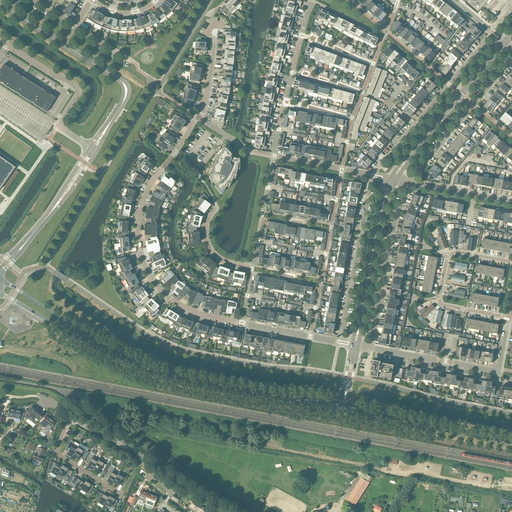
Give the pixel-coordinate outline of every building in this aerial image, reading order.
[(177,4),(170,0),(166,0),(165,1),(163,3),(172,11),(177,4),(177,5),(177,4)] [(236,9),(240,4),(235,0),(230,0),(229,2),(236,9)] [(372,1),(370,0),(366,0),(362,5),(366,8),(372,1)] [(442,0),(441,0),(435,7),(439,10),(446,3),(442,0)] [(289,1),(287,8),(296,11),(298,6),(300,7),(301,4),(289,1)] [(377,5),(379,3),(377,2),(375,4),(372,1),(366,8),(370,12),(376,5),(377,5)] [(224,2),(223,3),(231,13),(236,9),(229,2),(226,4),(224,2)] [(74,7),(70,4),(66,10),(60,7),(61,6),(56,3),(54,7),(64,14),(64,13),(68,15),(72,9),(73,10),(74,7)] [(173,11),(172,11),(163,3),(161,5),(161,6),(158,8),(166,17),(171,11),(172,12),(173,11)] [(223,3),(223,4),(221,5),(223,7),(220,9),(226,17),(231,13),(223,3)] [(439,10),(443,14),(449,6),(446,3),(439,10)] [(370,12),(374,15),(380,8),(377,5),(376,5),(370,12)] [(453,9),(449,6),(443,14),(447,17),(453,9)] [(166,17),(158,8),(155,11),(155,10),(152,12),(159,22),(165,17),(166,17)] [(287,8),(285,15),(297,19),(298,16),(295,15),(296,11),(287,8)] [(324,21),(328,12),(323,10),(323,9),(322,10),(319,8),(314,18),(318,20),(319,19),(324,21)] [(385,12),(387,10),(385,8),(383,10),(380,8),(374,15),(378,18),(384,11),(385,12)] [(457,13),(453,9),(447,17),(451,20),(457,13)] [(94,25),(95,24),(94,24),(100,13),(97,12),(97,13),(94,10),(87,19),(94,24),(93,25),(94,25)] [(384,11),(378,18),(382,22),(388,15),(385,12),(384,11)] [(160,23),(159,22),(152,12),(150,14),(147,16),(151,26),(152,26),(158,22),(159,23),(160,23)] [(324,21),(329,23),(333,14),(328,12),(324,21)] [(102,27),(106,17),(102,16),(103,15),(100,13),(94,24),(95,24),(101,27),(102,27)] [(461,16),(457,13),(451,20),(455,24),(461,16)] [(329,23),(334,26),(338,17),(333,15),(334,14),(333,14),(329,23)] [(285,15),(283,22),(292,25),(294,21),(296,22),(297,19),(285,15)] [(151,26),(147,16),(143,17),(140,18),(143,29),(144,29),(151,26)] [(461,16),(455,24),(459,27),(465,19),(461,16)] [(110,31),(110,30),(113,18),(110,18),(106,17),(102,27),(102,28),(109,30),(109,31),(110,31)] [(334,26),(339,29),(344,19),(343,19),(338,17),(334,26)] [(118,32),(119,21),(116,20),(116,19),(113,18),(110,30),(118,31),(118,32)] [(144,30),(144,29),(143,29),(140,18),(137,19),(133,20),(135,31),(136,31),(138,30),(139,33),(144,32),(143,30),(144,30)] [(339,29),(344,31),(348,22),(343,20),(344,19),(339,29)] [(127,33),(127,32),(126,20),(123,20),(123,21),(119,21),(118,32),(119,32),(126,32),(126,33),(127,33)] [(135,31),(133,20),(129,21),(129,20),(126,20),(127,32),(135,31)] [(395,32),(401,24),(397,20),(396,22),(394,21),(392,25),(393,25),(391,28),(395,32)] [(291,29),(292,25),(283,22),(281,30),(293,33),(294,30),(291,29)] [(344,31),(349,33),(354,24),(353,24),(348,22),(344,31)] [(349,33),(354,36),(359,27),(354,25),(354,24),(349,33)] [(405,27),(401,24),(395,32),(399,35),(405,27)] [(471,30),(479,36),(482,32),(474,26),(471,30)] [(354,36),(359,38),(364,29),(359,27),(354,36)] [(405,27),(399,35),(403,38),(409,30),(405,27)] [(359,38),(364,41),(369,32),(364,30),(364,29),(359,38)] [(225,40),(235,40),(236,37),(237,37),(237,33),(236,33),(236,30),(231,30),(231,32),(223,32),(223,35),(226,35),(225,40)] [(281,30),(279,37),(288,40),(290,35),(292,36),(293,33),(281,30)] [(403,38),(406,41),(413,34),(409,30),(403,38)] [(471,30),(468,34),(475,40),(479,36),(471,30)] [(370,44),(374,34),(369,32),(364,41),(370,44)] [(374,34),(370,44),(375,46),(379,37),(374,35),(375,34),(374,34)] [(417,37),(413,34),(406,41),(410,45),(417,37)] [(472,44),(475,40),(468,34),(464,38),(472,44)] [(279,37),(277,44),(289,48),(290,44),(290,45),(287,44),(288,40),(279,37)] [(410,45),(414,48),(421,40),(417,37),(410,45)] [(464,38),(461,42),(468,48),(472,44),(464,38)] [(222,47),(236,48),(236,43),(235,43),(235,40),(225,40),(225,44),(223,44),(222,44),(222,47)] [(414,48),(418,51),(425,44),(421,40),(414,48)] [(202,42),(202,43),(196,42),(196,47),(195,46),(194,51),(194,52),(195,53),(196,54),(197,54),(198,54),(198,53),(199,52),(205,52),(205,49),(206,49),(206,43),(206,42),(205,41),(204,41),(203,41),(202,41),(202,42)] [(468,48),(461,42),(458,46),(465,52),(468,48)] [(277,44),(275,52),(285,54),(286,50),(288,50),(288,51),(289,51),(289,48),(277,44)] [(425,44),(418,51),(422,54),(429,47),(425,44)] [(310,56),(314,47),(309,45),(306,53),(305,53),(304,56),(310,58),(310,56)] [(388,58),(394,50),(390,46),(384,54),(388,58)] [(462,55),(465,52),(458,46),(455,49),(462,55)] [(236,48),(222,47),(222,50),(225,50),(224,54),(234,55),(234,52),(236,52),(236,48)] [(310,56),(315,58),(319,48),(318,49),(314,47),(310,56)] [(429,47),(422,54),(426,58),(432,50),(429,47)] [(315,58),(320,59),(323,50),(319,49),(319,48),(315,58)] [(462,55),(455,49),(453,48),(450,52),(451,53),(459,59),(462,55)] [(320,59),(325,61),(328,51),(328,52),(323,50),(320,59)] [(388,58),(392,61),(399,53),(399,54),(394,50),(388,58)] [(432,50),(426,58),(430,61),(436,54),(432,50)] [(325,61),(330,63),(333,54),(328,52),(328,51),(325,61)] [(275,52),(273,59),(286,62),(286,59),(284,58),(285,54),(275,52)] [(399,53),(392,61),(397,65),(403,57),(399,54),(400,53),(399,53)] [(451,53),(448,57),(455,63),(459,59),(451,53)] [(234,55),(224,54),(224,59),(221,58),(221,61),(235,63),(235,58),(234,58),(234,55)] [(330,63),(334,65),(338,55),(337,56),(333,54),(330,63)] [(339,66),(342,57),(338,56),(338,55),(334,65),(339,66)] [(339,66),(344,68),(347,58),(347,59),(342,57),(339,66)] [(397,65),(401,69),(408,60),(407,61),(403,57),(397,65)] [(448,57),(445,61),(452,67),(455,63),(448,57)] [(344,68),(349,70),(352,61),(347,59),(348,59),(347,58),(344,68)] [(273,59),(271,66),(281,69),(282,64),(285,65),(286,62),(273,59)] [(408,60),(401,69),(406,72),(412,65),(408,61),(408,60)] [(222,69),(232,70),(233,67),(234,68),(235,63),(221,61),(220,65),(220,64),(223,65),(222,69)] [(349,70),(353,72),(357,62),(357,63),(352,61),(349,70)] [(445,61),(442,65),(441,65),(449,71),(452,67),(445,61)] [(190,71),(202,74),(203,69),(203,65),(197,64),(197,63),(193,62),(192,67),(191,68),(190,69),(190,71)] [(353,72),(358,73),(362,65),(357,63),(357,62),(353,72)] [(4,64),(0,69),(0,82),(1,83),(4,84),(3,85),(16,93),(16,92),(19,94),(19,95),(31,103),(31,102),(34,104),(46,112),(56,98),(49,93),(49,94),(46,92),(22,76),(21,77),(19,75),(19,74),(13,70),(12,71),(10,69),(10,68),(4,64)] [(446,75),(449,71),(441,65),(442,65),(441,64),(437,68),(446,75)] [(362,65),(358,73),(357,76),(362,78),(363,75),(364,75),(366,70),(365,70),(366,66),(362,65)] [(406,72),(410,76),(417,68),(416,68),(412,65),(406,72)] [(271,66),(270,74),(282,76),(283,73),(280,73),(281,69),(271,66)] [(173,75),(171,78),(172,78),(176,79),(181,69),(178,67),(173,75)] [(375,73),(385,77),(387,72),(377,68),(375,73)] [(417,68),(410,76),(414,80),(421,72),(416,69),(417,68)] [(219,76),(233,78),(233,74),(232,73),(232,70),(222,69),(222,74),(219,73),(219,76)] [(202,74),(190,71),(190,72),(190,74),(190,75),(190,77),(189,81),(194,82),(194,81),(200,82),(200,79),(201,79),(202,74)] [(375,73),(373,78),(384,82),(385,77),(375,73)] [(270,74),(268,81),(278,83),(279,79),(281,79),(281,80),(282,76),(270,74)] [(233,78),(219,76),(218,79),(221,80),(220,84),(230,85),(231,82),(232,83),(233,78)] [(373,78),(371,83),(382,87),(384,82),(373,78)] [(429,79),(426,83),(426,84),(433,90),(437,86),(429,79)] [(511,84),(506,80),(503,83),(510,90),(511,87),(511,84)] [(268,81),(266,88),(279,91),(279,88),(277,87),(278,83),(268,81)] [(371,83),(369,88),(380,92),(382,87),(371,83)] [(422,87),(423,88),(423,87),(430,93),(430,94),(433,90),(426,84),(426,83),(425,83),(422,87)] [(507,93),(510,90),(503,83),(500,87),(507,93)] [(184,93),(195,97),(197,91),(198,88),(192,86),(193,85),(188,84),(186,88),(185,89),(185,90),(184,92),(184,93)] [(216,91),(230,93),(231,89),(230,88),(230,85),(220,84),(220,88),(217,88),(216,91)] [(423,88),(419,91),(427,97),(430,94),(430,93),(423,87),(423,88)] [(500,87),(496,91),(503,97),(507,93),(500,87)] [(279,91),(266,88),(265,96),(274,98),(275,93),(278,94),(279,91)] [(378,98),(380,92),(369,88),(367,93),(378,98)] [(230,93),(216,91),(216,94),(219,94),(218,99),(228,100),(228,97),(229,98),(230,93)] [(419,91),(416,95),(423,101),(427,97),(419,91)] [(496,91),(493,95),(500,101),(503,97),(496,91)] [(195,97),(184,93),(183,95),(183,96),(183,98),(181,102),(186,104),(186,103),(192,105),(193,102),(195,97)] [(416,95),(413,99),(420,105),(423,101),(416,95)] [(493,95),(490,99),(497,105),(500,101),(493,95)] [(265,96),(263,103),(276,106),(276,103),(276,102),(276,103),(273,102),(274,98),(265,96)] [(376,101),(365,97),(363,102),(374,106),(376,101)] [(214,105),(227,108),(228,104),(227,103),(228,100),(218,99),(217,103),(214,102),(214,105)] [(413,99),(410,103),(417,109),(420,105),(413,99)] [(490,99),(487,103),(486,103),(494,109),(497,105),(490,99)] [(363,102),(361,107),(372,112),(374,106),(363,102)] [(263,103),(261,110),(271,112),(272,108),(275,109),(276,106),(263,103)] [(406,107),(414,113),(417,109),(410,103),(406,107)] [(490,113),(494,109),(486,103),(487,103),(486,103),(483,107),(490,113)] [(215,113),(224,115),(225,112),(226,113),(227,108),(214,105),(213,108),(216,109),(215,113)] [(370,117),(372,112),(361,107),(360,112),(370,117)] [(414,113),(406,107),(403,111),(410,117),(414,113)] [(285,114),(283,127),(286,128),(289,115),(296,117),(297,111),(287,109),(286,114),(285,114)] [(270,117),(271,112),(261,110),(260,118),(272,120),(273,117),(270,117)] [(169,117),(169,118),(172,120),(182,126),(185,121),(186,118),(177,113),(175,112),(174,112),(173,113),(172,114),(171,115),(170,116),(169,117)] [(368,122),(370,117),(360,112),(358,117),(368,122)] [(504,123),(510,115),(506,112),(500,119),(504,123)] [(210,122),(221,129),(223,126),(224,123),(225,119),(224,118),(224,115),(215,113),(214,117),(211,117),(210,120),(210,122)] [(394,120),(395,121),(402,127),(406,123),(397,116),(394,120)] [(366,127),(368,122),(358,117),(356,122),(366,127)] [(482,123),(474,117),(470,121),(471,121),(478,127),(482,123)] [(272,123),(272,120),(260,118),(258,125),(268,127),(269,123),(272,123)] [(345,139),(347,126),(346,126),(347,121),(337,119),(336,124),(343,126),(341,138),(345,139)] [(182,126),(172,120),(171,120),(171,121),(170,123),(170,124),(168,128),(178,133),(179,130),(182,126)] [(395,121),(391,125),(399,131),(402,127),(395,121)] [(475,131),(478,127),(471,121),(468,125),(475,131)] [(366,127),(356,122),(354,127),(359,130),(364,132),(366,127)] [(258,125),(257,132),(269,135),(270,132),(267,131),(268,127),(258,125)] [(391,125),(388,128),(395,134),(399,131),(391,125)] [(468,125),(464,129),(472,135),(475,131),(468,125)] [(388,128),(385,132),(392,138),(395,134),(388,128)] [(461,133),(468,139),(472,135),(464,129),(461,133)] [(161,136),(171,143),(174,139),(176,136),(167,130),(165,132),(163,133),(162,134),(161,135),(161,136)] [(488,143),(494,134),(490,131),(483,139),(488,143)] [(257,132),(255,140),(265,142),(266,137),(269,138),(269,135),(257,132)] [(385,132),(382,136),(389,142),(392,138),(385,132)] [(282,133),(279,146),(280,146),(279,151),(287,153),(287,154),(289,154),(290,147),(283,146),(285,134),(282,133)] [(461,133),(458,137),(465,143),(468,139),(461,133)] [(498,138),(494,134),(488,143),(491,146),(498,138)] [(171,143),(161,136),(160,136),(160,138),(159,139),(159,141),(157,144),(155,146),(162,151),(164,149),(165,150),(167,147),(171,143)] [(382,136),(378,140),(386,146),(389,142),(382,136)] [(462,147),(465,143),(458,137),(454,141),(462,147)] [(502,141),(498,138),(491,146),(492,146),(492,145),(496,148),(502,141)] [(265,142),(255,140),(254,147),(267,150),(267,146),(264,146),(265,142)] [(378,140),(375,144),(382,150),(386,146),(378,140)] [(458,151),(462,147),(454,141),(451,145),(458,151)] [(496,148),(500,151),(506,144),(502,141),(496,148)] [(227,186),(231,182),(233,178),(236,173),(237,169),(239,164),(239,159),(231,158),(231,154),(230,154),(230,153),(229,152),(231,150),(231,148),(230,147),(230,146),(229,144),(224,147),(220,150),(221,151),(218,155),(215,159),(216,159),(213,164),(211,168),(212,168),(210,174),(211,174),(215,184),(214,185),(219,193),(223,189),(224,190),(227,186)] [(341,158),(343,145),(340,144),(338,156),(330,155),(329,162),(331,162),(331,161),(339,162),(340,157),(341,158)] [(379,154),(382,150),(375,144),(372,148),(379,154)] [(510,147),(506,144),(500,151),(504,155),(510,147)] [(458,151),(451,145),(448,149),(455,155),(458,151)] [(370,146),(367,150),(369,152),(376,158),(379,154),(372,148),(370,146)] [(452,159),(455,155),(448,149),(445,153),(452,159)] [(369,152),(365,156),(372,162),(373,162),(376,158),(369,152)] [(441,156),(449,163),(452,159),(445,153),(441,156)] [(361,159),(369,166),(373,162),(372,162),(365,156),(364,155),(361,159)] [(0,189),(13,170),(15,167),(2,158),(0,156),(0,189)] [(154,163),(146,156),(143,160),(144,160),(142,163),(150,169),(153,165),(154,163)] [(445,166),(449,163),(441,156),(438,160),(445,166)] [(352,162),(351,167),(362,169),(363,168),(366,170),(369,166),(361,159),(359,158),(356,161),(358,162),(358,163),(352,162)] [(438,160),(435,164),(442,170),(445,166),(438,160)] [(136,169),(145,175),(146,173),(147,173),(150,169),(142,163),(140,166),(139,166),(136,169)] [(435,164),(432,168),(431,168),(439,174),(442,170),(435,164)] [(274,172),(272,185),(275,186),(278,173),(285,175),(286,169),(276,167),(275,172),(274,172)] [(432,168),(431,168),(428,172),(430,174),(430,175),(429,175),(429,176),(429,177),(429,178),(429,179),(430,179),(430,180),(431,180),(432,180),(433,180),(434,179),(435,179),(439,174),(431,168),(432,168)] [(132,177),(141,182),(144,178),(143,178),(145,175),(136,169),(133,174),(134,174),(132,177)] [(461,186),(463,176),(458,175),(457,174),(454,177),(453,184),(456,185),(461,186)] [(126,184),(137,189),(138,187),(139,187),(141,182),(132,177),(131,181),(130,180),(127,184),(126,184)] [(161,181),(171,189),(174,186),(176,183),(170,178),(168,180),(165,178),(165,177),(163,178),(162,180),(161,181)] [(334,197),(336,184),(335,184),(336,179),(326,177),(325,182),(332,184),(330,196),(334,197)] [(171,189),(161,181),(160,182),(159,184),(158,186),(159,186),(162,188),(161,191),(167,195),(169,192),(171,189)] [(137,189),(126,184),(125,189),(127,189),(125,193),(135,196),(136,192),(137,189)] [(152,196),(164,201),(163,201),(165,197),(166,198),(167,195),(161,191),(159,193),(155,192),(155,191),(154,193),(153,194),(152,196)] [(271,191),(268,204),(269,204),(268,209),(276,210),(276,212),(278,212),(279,205),(272,204),(274,192),(271,191)] [(135,196),(125,193),(124,197),(123,196),(121,201),(132,204),(133,201),(135,196)] [(211,202),(210,201),(203,193),(199,199),(200,199),(198,202),(206,208),(209,204),(211,202)] [(421,202),(423,197),(414,194),(412,199),(413,199),(421,202)] [(164,201),(152,196),(151,197),(151,199),(151,201),(155,203),(154,206),(161,208),(162,205),(164,201)] [(432,208),(431,211),(436,212),(437,209),(439,199),(434,198),(432,208)] [(413,199),(411,204),(422,208),(424,203),(421,203),(421,202),(413,199)] [(132,204),(121,201),(120,206),(122,206),(121,210),(131,211),(132,206),(131,206),(132,204)] [(206,208),(198,202),(196,205),(195,204),(191,209),(201,214),(203,212),(206,208)] [(330,216),(332,203),(329,202),(327,214),(319,213),(318,220),(320,220),(320,219),(328,220),(329,216),(330,216)] [(411,204),(409,208),(418,212),(419,207),(422,208),(411,204)] [(147,212),(158,215),(159,211),(160,211),(161,208),(154,206),(153,209),(149,208),(148,207),(148,209),(147,211),(147,212)] [(409,208),(407,213),(416,217),(418,212),(409,208)] [(201,214),(191,209),(189,215),(191,216),(189,219),(199,222),(200,217),(201,214)] [(118,218),(129,219),(129,216),(130,216),(131,211),(121,210),(120,213),(119,213),(118,218)] [(158,215),(147,212),(146,214),(146,216),(146,218),(147,218),(151,218),(150,222),(158,222),(159,219),(157,219),(158,215)] [(407,213),(404,220),(413,223),(416,217),(407,213)] [(129,219),(118,218),(118,223),(119,223),(119,227),(129,227),(129,222),(129,219)] [(199,222),(189,219),(188,223),(187,222),(185,228),(197,229),(198,227),(199,222)] [(404,220),(402,228),(412,230),(413,223),(404,220)] [(264,226),(261,239),(265,240),(267,227),(274,229),(275,229),(276,223),(266,221),(265,226),(264,226)] [(158,222),(150,222),(150,225),(146,225),(145,225),(145,226),(145,227),(145,229),(145,230),(157,230),(157,226),(158,226),(158,222)] [(344,228),(344,229),(343,232),(341,231),(340,237),(341,237),(350,239),(351,234),(352,234),(349,233),(350,229),(352,229),(353,229),(352,229),(353,224),(344,222),(343,222),(342,227),(344,228)] [(118,235),(128,235),(129,232),(129,227),(119,227),(119,230),(118,230),(118,235)] [(197,229),(185,228),(185,229),(186,229),(187,235),(188,235),(188,238),(198,237),(197,232),(197,229)] [(441,228),(438,229),(440,236),(438,237),(439,242),(438,243),(439,245),(440,244),(442,249),(448,248),(443,235),(441,228)] [(323,251),(326,238),(325,238),(326,233),(316,231),(315,236),(315,237),(322,238),(320,250),(323,251)] [(464,231),(460,231),(458,243),(463,244),(463,240),(466,240),(467,235),(464,235),(464,231)] [(401,238),(401,240),(401,243),(400,243),(400,242),(399,248),(408,250),(409,250),(410,245),(405,244),(406,239),(411,240),(412,235),(411,235),(402,233),(400,239),(401,239),(401,238)] [(128,235),(118,235),(118,240),(119,240),(120,243),(130,242),(129,237),(128,235)] [(158,237),(150,237),(151,241),(147,242),(146,242),(146,243),(146,244),(146,246),(147,247),(158,244),(157,241),(159,240),(158,237)] [(198,237),(188,238),(189,242),(187,242),(188,249),(199,245),(198,242),(199,242),(198,237)] [(475,239),(469,238),(467,250),(473,251),(475,239)] [(130,242),(120,243),(120,247),(118,248),(119,253),(131,251),(130,247),(130,242)] [(158,244),(147,247),(147,248),(147,249),(148,251),(148,252),(149,252),(153,251),(154,254),(161,251),(160,248),(159,248),(158,244)] [(260,245),(258,258),(259,258),(258,263),(266,265),(266,266),(268,267),(269,260),(269,259),(261,258),(264,246),(260,245)] [(161,251),(154,254),(155,256),(151,258),(151,260),(151,261),(151,262),(152,263),(163,258),(161,255),(162,254),(161,251)] [(320,270),(322,257),(319,256),(316,269),(312,268),(312,265),(310,264),(310,263),(308,274),(309,275),(310,273),(318,275),(319,270),(320,270)] [(120,268),(129,265),(127,260),(126,257),(114,260),(116,265),(119,264),(120,268)] [(204,269),(211,262),(207,258),(207,259),(205,257),(196,263),(201,268),(202,267),(204,269)] [(163,258),(152,263),(153,265),(153,266),(154,267),(155,268),(155,267),(159,266),(161,269),(167,265),(166,261),(164,262),(163,258)] [(211,262),(204,269),(207,272),(206,273),(211,277),(217,267),(215,265),(211,262)] [(466,271),(467,265),(456,262),(455,268),(466,271)] [(129,265),(120,268),(121,271),(119,272),(121,277),(122,277),(131,272),(131,270),(131,269),(129,265)] [(221,279),(224,269),(219,268),(217,267),(211,277),(211,278),(211,277),(217,279),(217,278),(221,279)] [(165,283),(174,275),(172,272),(172,271),(170,269),(164,273),(165,276),(162,278),(162,279),(162,280),(163,281),(164,282),(165,283)] [(224,269),(221,279),(224,280),(224,282),(228,283),(231,272),(229,271),(224,269)] [(127,283),(135,279),(133,274),(131,272),(122,277),(124,281),(125,280),(127,283)] [(231,272),(228,283),(233,284),(233,282),(237,283),(239,274),(234,273),(231,272)] [(239,274),(237,283),(241,284),(240,286),(245,287),(247,275),(244,275),(244,274),(239,274)] [(174,275),(165,283),(166,284),(167,285),(168,286),(169,287),(169,286),(172,283),(174,285),(180,280),(177,277),(176,278),(174,275)] [(465,277),(453,275),(452,280),(464,283),(465,277)] [(254,280),(251,293),(255,294),(257,282),(264,283),(265,277),(256,276),(255,281),(254,280)] [(334,283),(333,284),(333,287),(330,287),(329,292),(330,292),(331,292),(340,294),(341,289),(338,288),(339,284),(342,284),(343,279),(333,277),(332,277),(331,282),(334,283)] [(130,292),(139,286),(137,283),(138,283),(135,279),(127,283),(128,287),(127,287),(130,292)] [(180,280),(174,285),(177,287),(174,291),(175,292),(175,293),(176,294),(177,295),(185,285),(182,283),(182,282),(180,280)] [(185,285),(177,295),(178,296),(180,296),(181,297),(182,297),(185,294),(187,295),(191,288),(188,287),(188,288),(185,285)] [(315,287),(306,285),(304,291),(305,291),(312,292),(310,304),(313,305),(316,292),(314,292),(315,287)] [(139,286),(130,292),(133,296),(134,295),(136,298),(144,292),(141,288),(140,288),(139,286)] [(191,288),(187,295),(190,297),(188,301),(189,302),(190,302),(191,303),(192,304),(197,293),(194,291),(194,290),(191,288)] [(391,294),(390,298),(389,298),(388,303),(397,305),(399,305),(400,300),(395,299),(396,294),(400,295),(401,290),(403,290),(391,288),(390,294),(390,293),(391,294)] [(464,299),(465,291),(456,289),(456,293),(450,292),(449,296),(464,299)] [(140,305),(148,298),(147,296),(144,292),(136,298),(138,301),(137,302),(140,305)] [(197,293),(192,304),(193,304),(195,305),(196,305),(197,305),(199,301),(202,302),(205,294),(201,293),(201,294),(197,293)] [(205,294),(202,302),(205,303),(204,307),(205,308),(206,309),(208,309),(209,309),(212,296),(211,296),(211,298),(208,297),(208,296),(205,294)] [(220,298),(212,296),(209,309),(210,310),(211,310),(213,310),(214,310),(214,309),(215,305),(218,306),(220,298)] [(148,298),(140,305),(144,309),(145,308),(147,311),(154,303),(150,300),(148,298)] [(228,300),(220,298),(218,306),(221,306),(221,311),(222,312),(223,312),(224,313),(226,313),(228,300)] [(250,299),(248,312),(249,312),(248,317),(256,319),(255,320),(257,321),(259,314),(258,314),(251,312),(254,300),(250,299)] [(228,300),(226,313),(227,313),(228,313),(230,313),(231,313),(232,308),(235,309),(237,302),(232,301),(232,302),(228,301),(229,300),(228,300)] [(154,303),(147,311),(150,313),(149,314),(153,318),(160,309),(158,307),(154,303)] [(424,318),(434,307),(432,305),(426,310),(424,308),(419,313),(421,315),(424,318)] [(167,308),(161,317),(166,320),(166,319),(169,321),(175,312),(170,310),(167,308)] [(309,324),(312,311),(308,310),(306,323),(299,321),(297,328),(299,329),(300,327),(307,329),(308,324),(309,324)] [(439,323),(443,312),(437,310),(434,322),(439,323)] [(176,326),(181,317),(179,315),(175,312),(169,321),(173,323),(172,324),(176,326)] [(450,327),(452,315),(446,314),(444,326),(450,327)] [(458,317),(454,316),(452,327),(459,329),(461,321),(457,320),(458,317)] [(181,317),(176,326),(181,328),(181,327),(185,329),(188,319),(184,317),(184,318),(181,317)] [(188,319),(185,329),(188,330),(188,331),(192,333),(196,323),(193,322),(193,321),(188,319)] [(196,323),(192,333),(197,334),(197,333),(201,334),(203,324),(198,323),(196,323)] [(208,337),(211,326),(208,326),(208,325),(203,324),(201,334),(205,335),(204,336),(208,337)] [(211,326),(208,337),(213,338),(213,337),(217,337),(218,328),(213,327),(211,326)] [(218,328),(217,337),(220,338),(220,339),(224,340),(226,329),(223,329),(218,328)] [(226,329),(224,340),(228,341),(228,339),(232,340),(234,330),(229,329),(229,330),(226,329)] [(234,330),(232,340),(235,341),(235,342),(239,343),(241,332),(239,332),(239,331),(234,330)] [(248,348),(251,335),(245,334),(243,345),(248,346),(247,348),(248,348)] [(257,337),(251,335),(248,348),(249,348),(250,346),(255,347),(257,337)] [(268,339),(263,338),(260,351),(261,351),(262,349),(266,350),(268,339)] [(268,339),(266,350),(266,352),(272,353),(274,340),(268,339)] [(280,341),(274,340),(272,353),(273,353),(273,351),(278,352),(280,341)] [(292,343),(286,342),(284,355),(285,355),(285,353),(290,354),(292,343)] [(298,344),(296,357),(297,357),(297,355),(302,356),(304,346),(298,344)] [(328,366),(329,361),(330,361),(331,358),(330,358),(331,356),(330,356),(331,351),(324,349),(323,350),(310,347),(309,353),(308,353),(308,355),(309,355),(308,361),(321,364),(320,365),(328,366)] [(381,362),(374,360),(373,365),(372,365),(372,367),(371,367),(371,370),(371,371),(372,371),(371,376),(378,377),(378,376),(392,379),(393,373),(394,371),(393,371),(394,365),(381,363),(381,362)] [(414,382),(417,368),(416,368),(415,368),(414,368),(413,369),(412,368),(411,371),(410,371),(410,372),(407,371),(407,369),(407,370),(403,369),(401,380),(405,380),(406,378),(410,379),(409,381),(414,382)] [(417,368),(414,382),(419,383),(419,380),(423,381),(425,373),(424,374),(421,374),(421,373),(420,373),(421,370),(419,370),(419,369),(418,369),(417,368)] [(432,383),(434,372),(433,372),(432,372),(431,372),(430,372),(430,371),(429,374),(428,375),(425,374),(425,373),(423,381),(432,383)] [(434,372),(432,383),(441,385),(443,376),(442,376),(442,378),(439,377),(439,376),(438,376),(439,373),(438,373),(437,373),(436,372),(435,372),(434,372)] [(441,385),(450,386),(452,375),(451,375),(450,375),(449,375),(447,375),(448,375),(447,375),(447,378),(446,377),(446,378),(442,378),(443,376),(441,385)] [(450,386),(459,388),(460,379),(460,381),(457,380),(456,379),(456,377),(456,376),(456,377),(455,376),(454,376),(453,375),(452,375),(450,386)] [(459,388),(467,390),(470,378),(469,378),(468,378),(467,378),(466,379),(465,378),(464,381),(463,381),(463,382),(460,381),(460,379),(459,388)] [(467,390),(476,391),(478,383),(477,384),(474,384),(474,383),(473,383),(474,380),(472,380),(472,379),(471,379),(470,379),(470,378),(467,390)] [(476,391),(485,393),(487,382),(486,382),(485,382),(484,382),(483,382),(482,384),(481,385),(478,384),(478,383),(476,391)] [(489,382),(488,382),(487,382),(485,393),(485,395),(489,396),(490,394),(494,395),(496,386),(495,386),(495,388),(492,387),(492,386),(491,386),(492,383),(491,383),(490,383),(489,382)] [(33,420),(36,416),(40,411),(36,408),(32,413),(31,413),(30,412),(29,414),(27,413),(24,417),(27,420),(28,418),(32,421),(33,420)] [(4,416),(14,418),(15,410),(9,409),(9,411),(8,411),(8,412),(5,411),(4,416)] [(33,420),(32,421),(36,424),(43,415),(44,414),(40,411),(36,416),(33,420)] [(55,423),(46,416),(39,424),(44,428),(40,432),(45,436),(55,423)] [(70,440),(65,450),(68,452),(66,454),(72,458),(73,456),(78,448),(78,447),(79,446),(79,445),(74,441),(74,442),(70,440)] [(73,456),(78,459),(80,457),(82,458),(86,453),(83,451),(84,449),(79,446),(78,447),(78,448),(73,456)] [(45,450),(39,447),(36,453),(35,452),(32,460),(31,462),(36,465),(38,462),(41,463),(44,456),(43,455),(45,450)] [(92,470),(93,469),(98,460),(93,457),(95,453),(91,451),(87,457),(88,458),(86,463),(88,464),(87,467),(92,470)] [(105,462),(99,458),(98,460),(93,469),(99,472),(100,469),(103,471),(107,465),(104,463),(105,462)] [(56,476),(57,474),(62,465),(59,463),(59,464),(57,463),(56,464),(53,462),(50,468),(52,469),(51,472),(56,476)] [(62,465),(57,474),(62,477),(62,478),(67,481),(73,472),(68,469),(68,467),(66,466),(67,466),(63,463),(62,465)] [(112,484),(113,483),(113,482),(118,474),(113,471),(115,467),(111,465),(107,471),(108,472),(105,476),(108,478),(107,481),(112,484)] [(119,472),(118,474),(113,482),(113,483),(118,486),(120,483),(123,485),(126,479),(124,477),(125,476),(119,472)] [(86,481),(85,481),(82,479),(82,480),(80,478),(79,480),(74,476),(68,485),(75,490),(76,489),(79,491),(80,490),(86,481)] [(355,505),(369,483),(361,478),(347,499),(355,505)] [(90,481),(86,479),(85,481),(86,481),(80,490),(86,493),(87,490),(90,492),(94,486),(91,484),(92,483),(90,482),(90,481)] [(148,494),(141,491),(138,499),(143,501),(146,502),(147,499),(146,499),(148,494)] [(98,503),(103,506),(105,504),(104,504),(110,496),(109,496),(106,494),(104,493),(103,494),(100,492),(97,498),(100,500),(98,503)] [(114,496),(110,494),(109,496),(110,496),(104,504),(105,504),(110,508),(110,506),(114,509),(115,507),(114,506),(118,501),(115,499),(116,498),(114,497),(114,496)] [(147,499),(146,502),(145,503),(153,507),(153,506),(154,506),(155,504),(155,503),(154,502),(156,497),(148,494),(146,499),(147,499)] [(201,506),(195,502),(192,507),(198,510),(196,511),(202,511),(205,509),(201,507),(201,506)]
